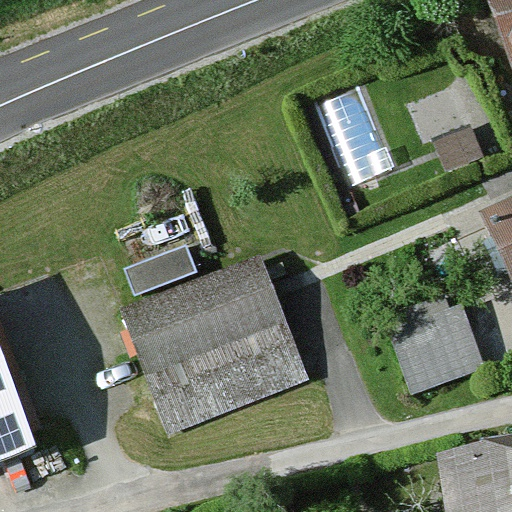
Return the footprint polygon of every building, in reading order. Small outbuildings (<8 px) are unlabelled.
[(511,0),(483,0),(475,3),(511,96),(511,95),(511,0)] [(432,152),(445,186),(478,174),(449,99),(405,115),(420,156),(432,152)] [(511,217),(483,231),(511,294),(511,217)] [(126,327),(174,446),(307,392),(259,273),(126,327)] [(392,323),(414,390),(486,366),(464,300),(392,323)] [(0,476),(34,464),(0,375),(0,476)] [(511,511),(511,452),(434,465),(441,511),(511,511)]
